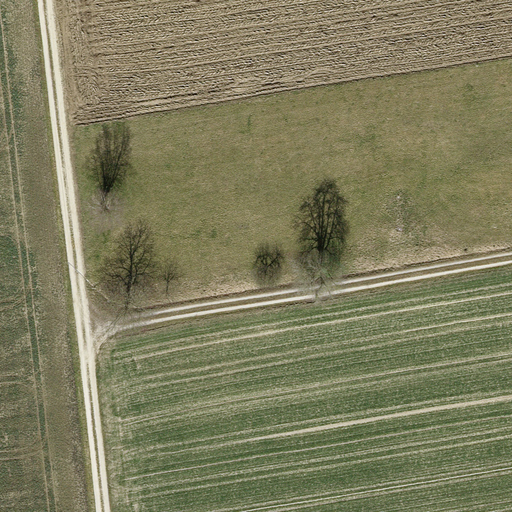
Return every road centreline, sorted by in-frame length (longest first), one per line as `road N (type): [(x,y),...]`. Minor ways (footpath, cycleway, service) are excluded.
road 1 (track): [(105,511),(46,0)]
road 2 (track): [(84,326),(511,259)]
